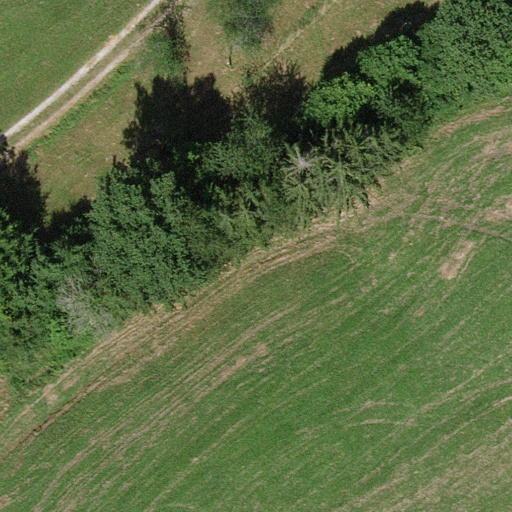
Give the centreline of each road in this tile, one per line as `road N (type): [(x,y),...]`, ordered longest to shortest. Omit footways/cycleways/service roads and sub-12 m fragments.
road 1 (track): [(511,141),(216,276),(0,445)]
road 2 (track): [(168,0),(0,152)]
